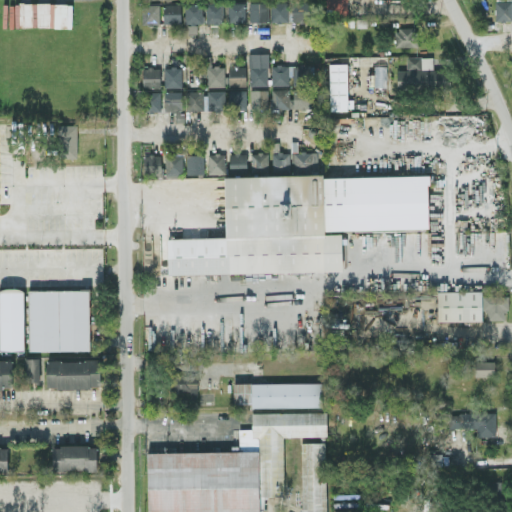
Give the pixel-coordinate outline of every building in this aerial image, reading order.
[(292,20),(309,19),(309,0),(292,0),(292,20)] [(325,0),(326,17),(347,17),(347,0),(325,0)] [(511,16),(511,0),(498,0),(495,0),(495,20),(511,19),(511,16)] [(249,2),(249,21),(268,20),(268,1),(249,2)] [(271,21),(288,21),(288,1),(270,1),(271,21)] [(72,27),(72,3),(3,2),(2,26),(72,27)] [(223,2),(206,3),(207,22),(223,22),(223,2)] [(244,21),(244,2),(227,2),(227,22),(244,21)] [(142,21),(159,21),(159,3),(142,3),(142,21)] [(180,3),(163,3),(163,22),(181,22),(180,3)] [(185,3),(184,22),(202,22),(203,3),(185,3)] [(395,46),(417,45),(417,27),(395,28),(395,46)] [(268,84),(267,52),(249,52),(249,84),(268,84)] [(224,85),(224,65),(211,65),(211,55),(202,55),(202,76),(207,76),(207,85),(224,85)] [(358,64),(386,63),(386,55),(358,56),(358,64)] [(433,55),(406,56),(406,69),(396,69),(396,89),(448,88),(448,68),(433,69),(433,55)] [(330,110),(351,110),(351,98),(347,99),(347,62),(329,62),(330,110)] [(288,84),(288,78),(311,78),(311,64),(271,64),(271,84),(288,84)] [(245,85),(245,65),(229,65),(228,84),(245,85)] [(386,65),(374,65),(374,86),(386,86),(386,65)] [(143,87),(160,86),(159,66),(142,67),(143,87)] [(181,86),(181,66),(164,66),(164,86),(181,86)] [(294,107),(311,107),(311,87),(293,88),(294,107)] [(250,108),(267,107),(267,88),(250,89),(250,108)] [(289,88),(271,88),(271,108),(289,108),(289,88)] [(245,89),(227,89),(207,90),(208,109),(246,109),(245,89)] [(164,109),(181,109),(182,91),(164,90),(164,109)] [(203,110),(203,90),(187,90),(187,109),(203,110)] [(160,91),(143,91),(143,110),(160,110),(160,91)] [(77,124),(58,124),(59,156),(77,156),(77,124)] [(250,152),(251,167),(268,166),(267,151),(250,152)] [(272,152),(272,166),(290,165),(289,151),(272,152)] [(165,153),(165,174),(183,174),(182,152),(165,153)] [(208,173),(225,172),(225,152),(208,152),(208,173)] [(246,152),(229,153),(230,168),(247,167),(246,152)] [(144,153),(143,172),(160,172),(161,154),(144,153)] [(187,173),(203,172),(203,153),(186,154),(187,173)] [(342,270),(341,230),(429,228),(428,172),(224,177),(225,236),(167,237),(168,273),(342,270)] [(0,350),(24,350),(23,287),(0,287),(0,350)] [(29,350),(89,349),(89,288),(28,288),(29,350)] [(508,294),(482,294),(482,290),(437,289),(437,319),(482,320),(482,311),(487,311),(487,318),(504,319),(504,310),(508,310),(508,294)] [(39,357),(25,357),(25,381),(39,382),(39,357)] [(46,359),(47,388),(100,387),(100,359),(46,359)] [(0,387),(12,388),(12,360),(0,360),(0,387)] [(495,360),(475,360),(474,375),(494,375),(495,360)] [(197,391),(197,374),(168,373),(168,390),(197,391)] [(322,406),(322,381),(233,382),(233,402),(251,402),(251,406),(322,406)] [(147,511),(259,511),(259,507),(264,507),(264,495),(284,494),(283,435),(326,435),(326,411),(251,412),(251,428),(238,428),(238,450),(147,451),(147,511)] [(496,435),(495,411),(448,412),(449,427),(476,426),(476,435),(496,435)] [(326,511),(325,441),(300,441),(301,511),(326,511)] [(97,470),(96,444),(52,445),(52,471),(97,470)] [(8,445),(0,445),(0,470),(8,470),(8,445)] [(442,452),(428,453),(428,467),(442,467),(442,452)] [(501,479),(485,481),(487,496),(502,495),(501,479)] [(430,498),(429,511),(442,511),(442,499),(430,498)]
